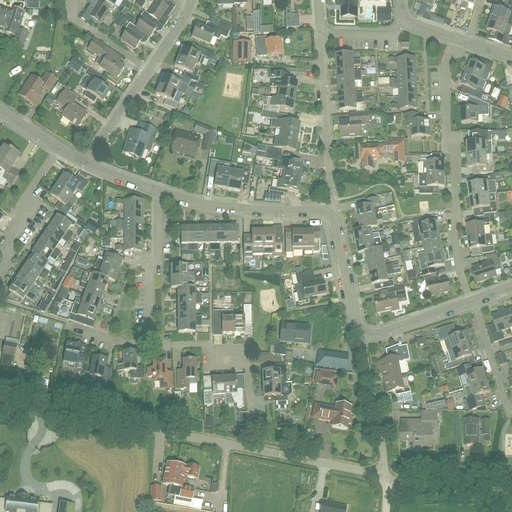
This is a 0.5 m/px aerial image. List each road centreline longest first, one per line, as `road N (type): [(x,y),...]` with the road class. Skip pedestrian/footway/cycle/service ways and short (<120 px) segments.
road 1 (residential): [(385,477),(174,434),(0,410)]
road 2 (residential): [(472,301),(457,262),(446,127),(446,58),(454,38)]
road 3 (residential): [(333,213),(320,35)]
road 4 (residential): [(333,213),(243,210),(157,191)]
road 5 (residential): [(250,432),(245,349),(151,344)]
road 6 (residential): [(151,344),(157,191)]
road 7 (residential): [(385,477),(366,332)]
road 8 (residential): [(0,272),(30,190),(57,148)]
road 9 (residential): [(511,489),(417,487),(385,477)]
road 10 (residential): [(366,332),(355,320),(333,213)]
